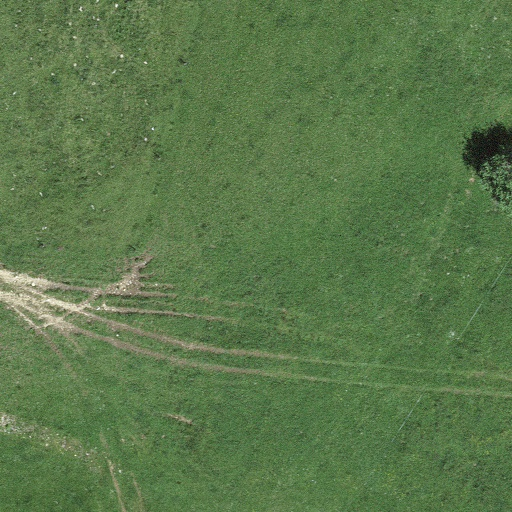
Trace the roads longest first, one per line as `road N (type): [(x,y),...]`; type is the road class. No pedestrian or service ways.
road 1 (track): [(0,279),(165,344),(244,348),(286,333),(319,307),(511,87)]
road 2 (track): [(0,424),(92,461),(128,488),(141,511)]
